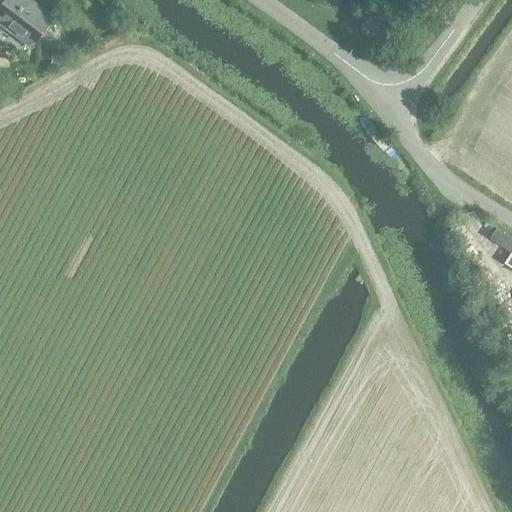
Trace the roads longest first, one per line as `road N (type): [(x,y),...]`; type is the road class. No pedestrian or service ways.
road 1 (unclassified): [(511,224),(447,183),(409,146),(390,85)]
road 2 (unclassified): [(390,85),(363,79),(255,0)]
road 3 (unclassified): [(390,85),(420,73),(475,0)]
